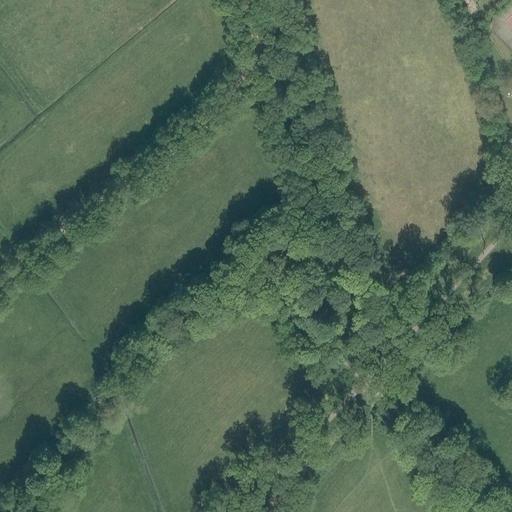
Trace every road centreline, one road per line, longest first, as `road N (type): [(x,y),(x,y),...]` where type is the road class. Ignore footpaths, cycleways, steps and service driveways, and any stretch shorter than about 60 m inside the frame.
road 1 (track): [(0,280),(253,66),(258,47),(243,0)]
road 2 (track): [(245,511),(511,230)]
